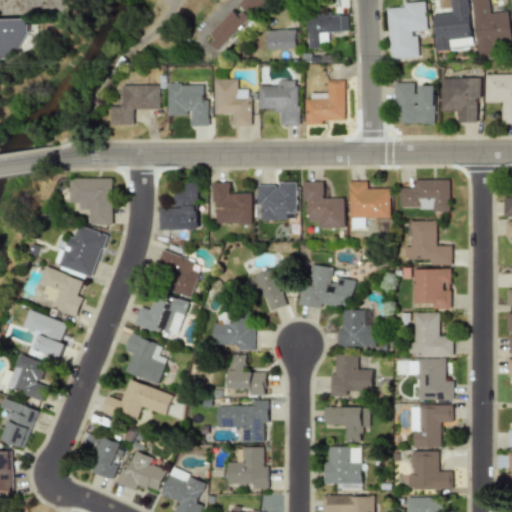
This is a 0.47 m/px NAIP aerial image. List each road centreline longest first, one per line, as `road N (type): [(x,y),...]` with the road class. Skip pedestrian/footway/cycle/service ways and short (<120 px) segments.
road 1 (residential): [(69,158),(511,154)]
road 2 (residential): [(485,154),(482,511)]
road 3 (residential): [(143,156),(141,234),(49,482)]
road 4 (residential): [(300,511),(300,349)]
road 5 (residential): [(367,0),(373,155)]
